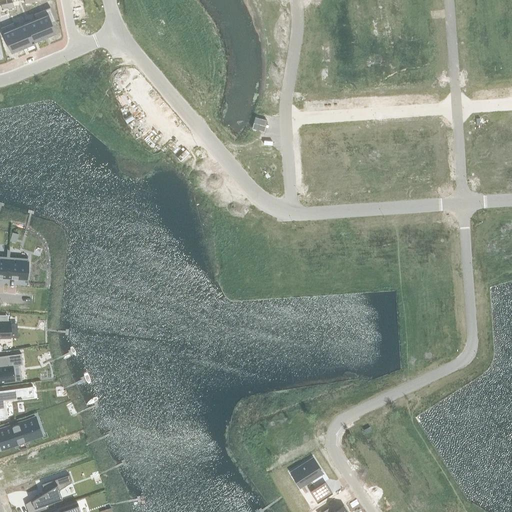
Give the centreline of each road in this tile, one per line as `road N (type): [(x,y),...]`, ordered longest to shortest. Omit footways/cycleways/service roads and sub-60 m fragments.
road 1 (residential): [(462,202),(466,357),(337,420),(328,434),(370,511)]
road 2 (tertiary): [(290,214),(255,196),(115,33)]
road 3 (tertiary): [(462,202),(290,214)]
road 4 (residential): [(284,117),(454,108)]
